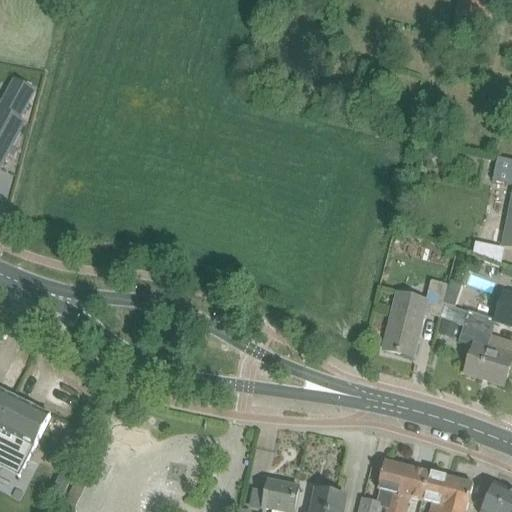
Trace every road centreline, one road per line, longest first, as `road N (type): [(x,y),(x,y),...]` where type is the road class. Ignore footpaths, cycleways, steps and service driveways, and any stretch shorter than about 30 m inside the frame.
road 1 (secondary): [(0,274),(182,378),(359,396)]
road 2 (secondary): [(359,396),(161,303),(0,271)]
road 3 (secondary): [(511,444),(359,396)]
